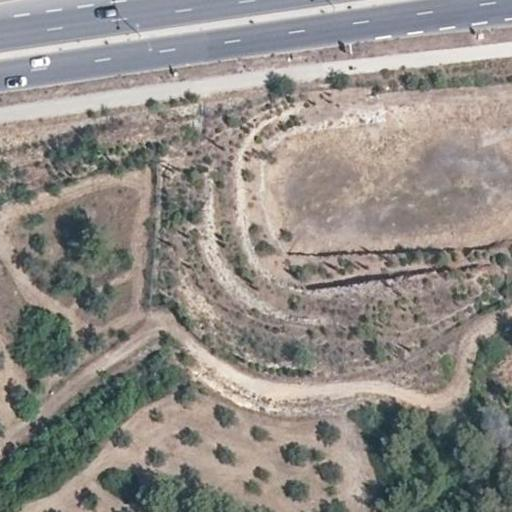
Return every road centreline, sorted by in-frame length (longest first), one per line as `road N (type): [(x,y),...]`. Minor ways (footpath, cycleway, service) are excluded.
road 1 (primary): [(25,68),(511,10)]
road 2 (primary): [(25,68),(455,0)]
road 3 (primary): [(238,0),(0,32)]
